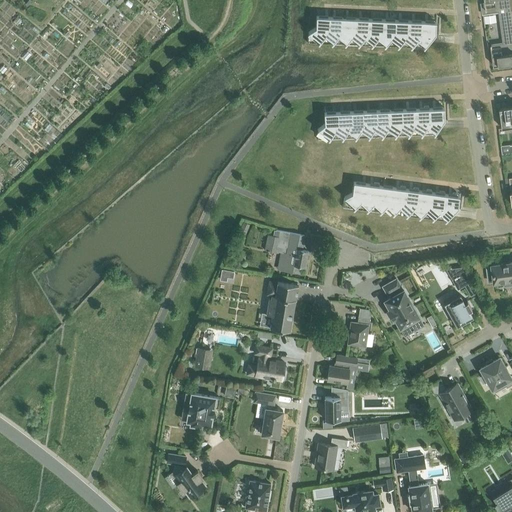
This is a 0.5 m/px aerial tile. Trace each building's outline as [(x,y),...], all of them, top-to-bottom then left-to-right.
[(499,12),(497,0),(485,0),(485,3),(482,3),(483,14),(499,12)] [(511,25),(511,0),(497,0),(499,12),(501,27),(511,25)] [(308,32),(308,42),(318,43),(332,44),(345,44),(358,45),(371,45),(384,46),(397,47),(411,47),(424,48),(436,33),(436,22),(422,21),(409,20),(396,20),(383,19),(370,19),(356,18),(343,17),(330,17),(316,16),(316,27),(308,32)] [(511,63),(511,25),(501,27),(503,43),(491,44),(494,66),(511,63)] [(338,112),(324,113),(325,124),(318,129),(318,140),(329,139),(342,139),(355,138),(368,137),(381,137),(395,136),(408,136),(421,135),(435,134),(445,118),(444,107),(430,108),(417,108),(404,109),(391,110),(377,110),(364,111),(351,111),(338,112)] [(511,127),(511,107),(508,108),(508,107),(500,108),(503,128),(511,127)] [(344,197),(343,207),(353,209),(366,210),(379,212),(393,214),(406,216),(419,217),(432,219),(446,221),(458,207),(460,196),(446,194),(433,192),(420,190),(407,189),(393,187),(380,185),(367,184),(354,182),(352,193),(344,197)] [(268,235),(265,250),(278,253),(279,249),(287,250),(284,271),(299,273),(301,266),(306,267),(309,250),(297,248),(299,240),(294,240),(295,233),(290,232),(276,229),(275,237),(268,235)] [(511,262),(493,265),(495,282),(504,281),(505,285),(511,284),(511,262)] [(463,269),(457,273),(462,282),(468,278),(463,269)] [(402,290),(400,287),(401,287),(396,278),(383,286),(388,294),(390,293),(392,296),(385,300),(390,309),(388,310),(393,319),(395,318),(400,327),(409,322),(413,329),(412,329),(413,331),(424,325),(404,290),(402,290)] [(298,285),(277,281),(275,295),(271,295),(271,298),(269,298),(266,314),(272,315),(270,327),(289,330),(291,318),(292,318),(293,310),(295,299),(296,299),(298,285)] [(467,300),(466,300),(467,301),(464,302),(460,294),(457,296),(456,294),(445,300),(446,302),(444,303),(456,326),(459,324),(460,326),(470,320),(470,319),(473,317),(469,309),(471,308),(471,309),(472,308),(467,300)] [(351,322),(348,343),(365,346),(368,324),(369,325),(370,319),(371,313),(369,309),(360,308),(358,317),(357,323),(351,322)] [(431,314),(427,317),(432,325),(436,323),(431,314)] [(257,332),(255,344),(273,347),(275,335),(257,332)] [(286,368),(284,366),(284,362),(268,359),(268,355),(270,355),(271,348),(256,345),(255,353),(261,354),(260,358),(258,358),(257,366),(249,365),(248,373),(256,375),(255,375),(273,378),(273,379),(275,379),(282,380),(282,376),(285,375),(286,368)] [(208,368),(211,350),(199,348),(198,353),(196,353),(195,356),(198,357),(196,366),(208,368)] [(327,380),(347,383),(350,365),(356,366),(357,362),(369,364),(369,359),(337,354),(335,362),(336,363),(336,366),(329,365),(327,380)] [(511,383),(511,379),(499,357),(480,368),(492,389),(504,382),(507,387),(511,383)] [(472,410),(456,383),(446,389),(440,378),(429,384),(435,395),(440,393),(455,419),(472,410)] [(227,386),(225,396),(233,397),(234,387),(227,386)] [(348,389),(331,386),(331,396),(325,397),(325,420),(340,419),(340,411),(348,410),(348,389)] [(278,437),(283,410),(272,408),(273,404),(274,404),(275,395),(255,391),(254,401),(267,403),(266,407),(261,434),(278,437)] [(191,421),(190,424),(201,426),(201,423),(210,425),(213,407),(218,408),(220,397),(185,392),(184,402),(190,403),(187,421),(191,421)] [(379,423),(353,427),(355,441),(381,437),(388,436),(386,422),(379,423)] [(331,437),(330,444),(318,442),(315,466),(333,469),(336,446),(346,447),(347,439),(331,437)] [(439,449),(447,449),(446,440),(438,441),(439,449)] [(205,486),(200,478),(202,477),(198,470),(192,474),(186,466),(185,467),(183,465),(184,465),(186,456),(169,453),(167,462),(175,463),(174,471),(175,474),(174,475),(179,482),(178,483),(183,491),(184,490),(189,497),(193,494),(195,496),(203,490),(202,488),(205,486)] [(423,455),(395,459),(397,471),(408,469),(411,485),(408,486),(410,494),(409,495),(410,503),(411,503),(412,511),(422,510),(422,511),(430,511),(429,509),(431,509),(430,499),(432,499),(431,491),(429,492),(428,483),(419,484),(417,468),(424,467),(423,455)] [(373,479),(374,486),(384,485),(385,490),(393,489),(391,477),(373,479)] [(511,485),(492,497),(496,502),(495,503),(497,506),(498,505),(501,511),(509,507),(510,508),(511,506),(511,477),(508,480),(511,485)] [(245,507),(266,511),(271,483),(250,480),(245,507)] [(348,493),(346,494),(346,495),(342,495),(343,506),(355,504),(356,511),(374,508),(374,504),(379,503),(378,493),(372,494),(372,490),(353,492),(353,493),(348,494),(348,493)]
